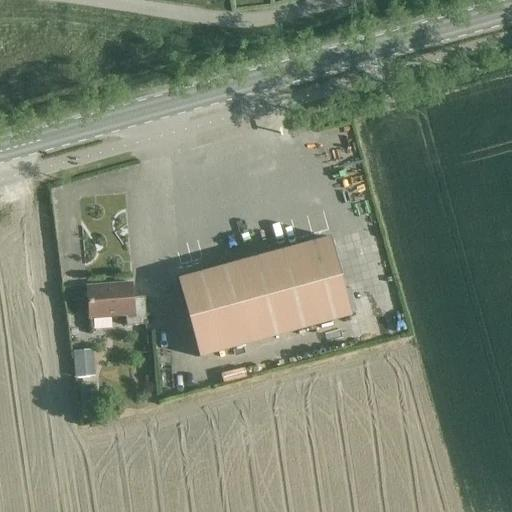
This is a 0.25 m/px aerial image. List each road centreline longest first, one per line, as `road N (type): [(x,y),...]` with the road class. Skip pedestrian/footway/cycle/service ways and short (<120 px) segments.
road 1 (secondary): [(0,150),(511,10)]
road 2 (unclassified): [(88,0),(235,19),(335,0)]
